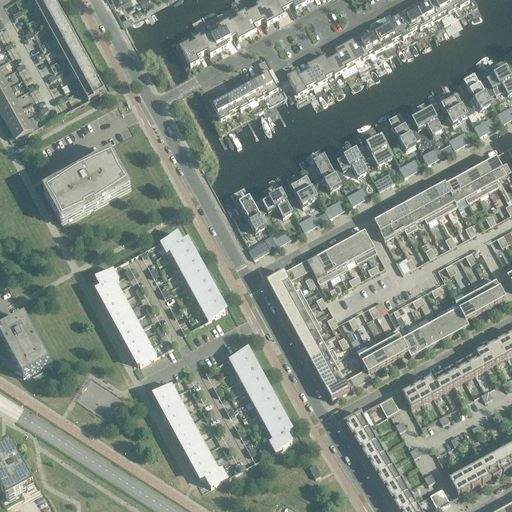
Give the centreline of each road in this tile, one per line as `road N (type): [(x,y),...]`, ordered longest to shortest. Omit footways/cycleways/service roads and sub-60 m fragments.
road 1 (residential): [(246,281),(511,136)]
road 2 (residential): [(326,422),(511,321)]
road 3 (residential): [(246,281),(152,107)]
road 4 (unclassified): [(139,390),(267,317)]
road 5 (residential): [(152,107),(262,45)]
road 6 (residential): [(356,28),(342,1),(262,45)]
road 7 (residential): [(152,107),(94,0)]
road 8 (residential): [(326,422),(267,317)]
